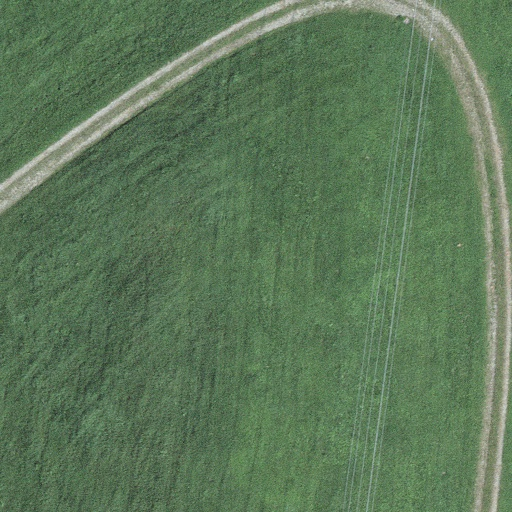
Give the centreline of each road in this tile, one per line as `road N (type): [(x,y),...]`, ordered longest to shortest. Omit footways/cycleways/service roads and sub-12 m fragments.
road 1 (track): [(388,0),(433,26),(458,54),(479,113),(501,307),(487,511)]
road 2 (track): [(0,200),(175,71),(242,31),(329,0)]
